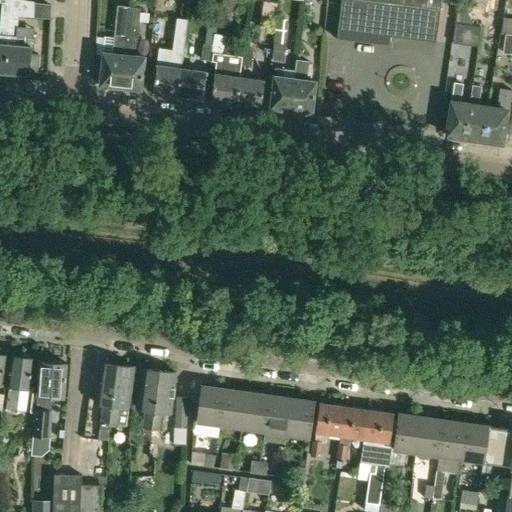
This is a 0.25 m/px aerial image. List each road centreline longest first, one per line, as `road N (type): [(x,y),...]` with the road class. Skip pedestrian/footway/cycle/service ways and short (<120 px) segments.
road 1 (residential): [(0,321),(511,398)]
road 2 (residential): [(511,173),(72,109)]
